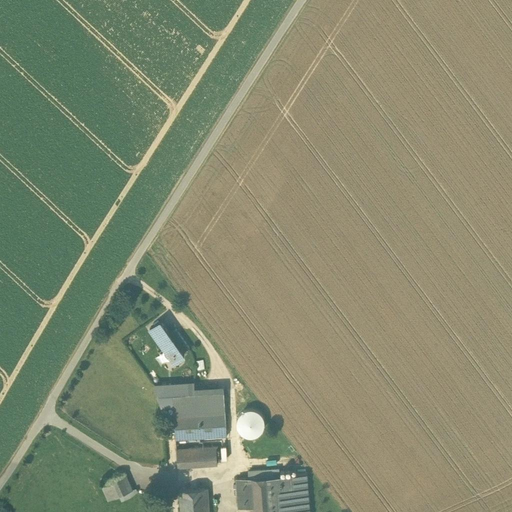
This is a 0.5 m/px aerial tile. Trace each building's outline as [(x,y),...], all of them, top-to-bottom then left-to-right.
[(185,353),(183,351),(172,335),(170,332),(161,320),(150,327),(174,361),(185,353)] [(179,331),(172,335),(183,351),(190,347),(179,331)] [(224,385),(173,388),(174,411),(225,408),(224,385)] [(264,426),(265,421),(264,416),(261,411),(256,408),(251,407),(246,409),(242,412),(239,416),(238,421),(239,426),(242,431),(246,434),(251,435),(257,434),(261,431),(264,426)] [(225,408),(174,411),(176,439),(227,436),(225,408)] [(217,446),(177,449),(178,466),(218,463),(217,446)] [(249,470),(249,477),(275,475),(279,475),(279,468),(249,470)] [(124,472),(102,482),(110,500),(132,490),(124,472)] [(275,475),(277,511),(309,511),(306,473),(279,475),(275,475)] [(249,477),(237,478),(239,508),(251,507),(251,511),(277,511),(275,475),(249,477)] [(209,511),(208,487),(179,489),(181,511),(209,511)]
